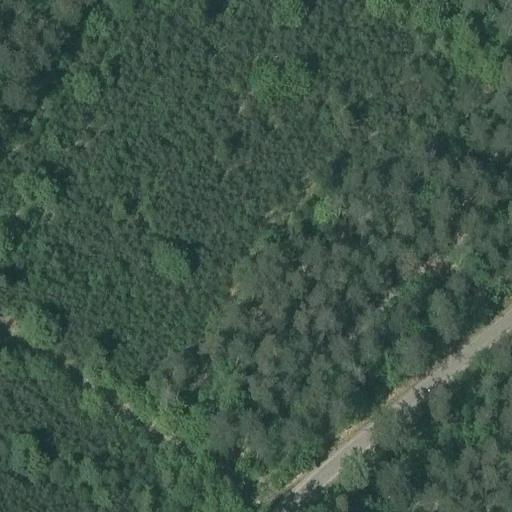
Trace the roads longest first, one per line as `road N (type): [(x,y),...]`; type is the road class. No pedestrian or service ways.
road 1 (unknown): [(269,511),(203,456),(0,336)]
road 2 (unclassified): [(285,511),(511,311)]
